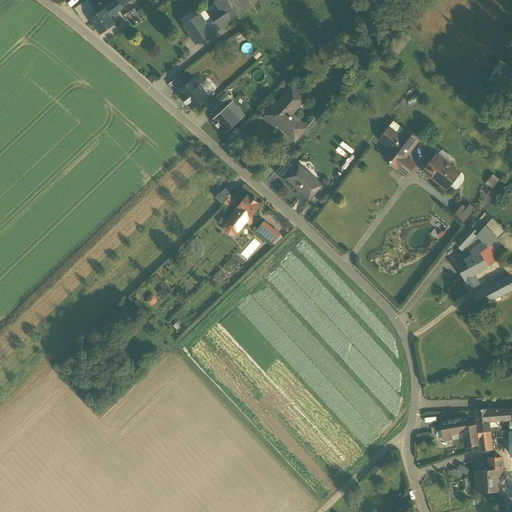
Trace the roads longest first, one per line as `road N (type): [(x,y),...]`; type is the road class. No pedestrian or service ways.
road 1 (residential): [(425,511),(408,450),(418,403),(405,338),(391,313),(257,184),(44,0)]
road 2 (track): [(411,430),(324,511)]
